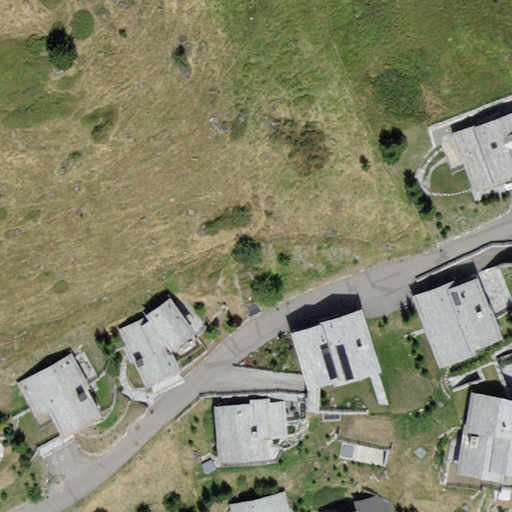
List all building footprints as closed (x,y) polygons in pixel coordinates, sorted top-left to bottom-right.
[(511,125),(510,117),(447,136),(465,193),(511,178),(511,125)] [(440,281),(406,293),(433,363),(461,353),(460,346),(490,337),(469,276),(442,285),(440,281)] [(135,317),(109,328),(126,378),(162,364),(158,356),(186,341),(157,296),(133,311),(135,317)] [(298,329),(313,377),(349,366),(371,359),(358,317),(337,324),(335,318),(298,329)] [(60,354),(16,381),(27,417),(38,411),(45,429),(84,408),(60,354)] [(511,461),(511,401),(458,392),(438,471),(463,476),(466,466),(509,474),(511,461)] [(206,456),(255,455),(254,405),(205,406),(206,456)] [(280,511),(277,492),(221,504),(222,511),(280,511)]
